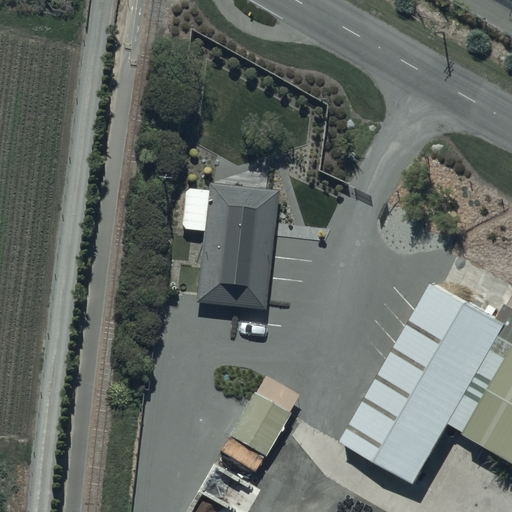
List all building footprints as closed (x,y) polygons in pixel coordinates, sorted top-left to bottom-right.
[(263,315),(277,194),(208,188),(207,196),(185,193),(180,234),(202,237),(194,307),(263,315)] [(485,321),(419,278),(322,428),(388,471),(485,321)] [(511,351),(507,348),(460,422),(511,454),(511,351)] [(298,400),(265,380),(253,399),(251,398),(226,440),(262,462),(288,420),(287,419),(298,400)] [(219,482),(202,511),(275,511),(228,486),(230,483),(222,479),(220,483),(219,482)]
